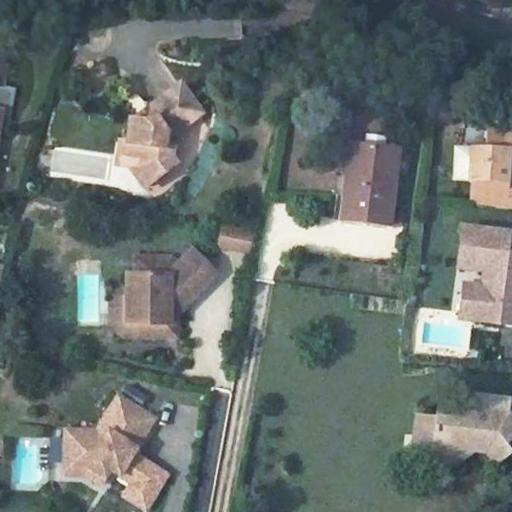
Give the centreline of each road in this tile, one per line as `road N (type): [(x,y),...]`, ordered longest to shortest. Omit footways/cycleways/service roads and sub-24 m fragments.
road 1 (unknown): [(213,511),(255,304)]
road 2 (residential): [(356,0),(511,21)]
